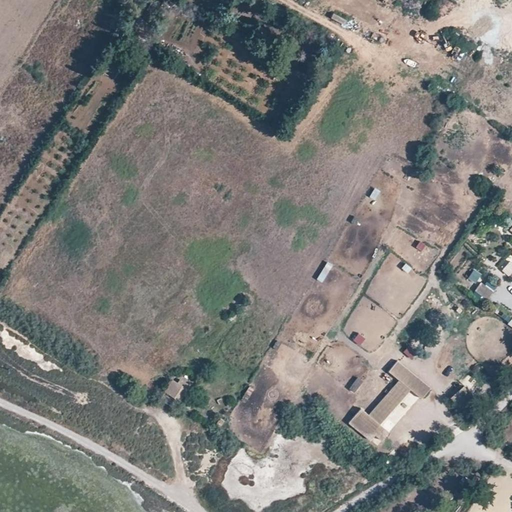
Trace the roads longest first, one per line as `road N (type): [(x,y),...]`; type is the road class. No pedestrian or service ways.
road 1 (track): [(0,397),(131,462),(209,511)]
road 2 (unclassified): [(346,511),(470,432),(511,391)]
